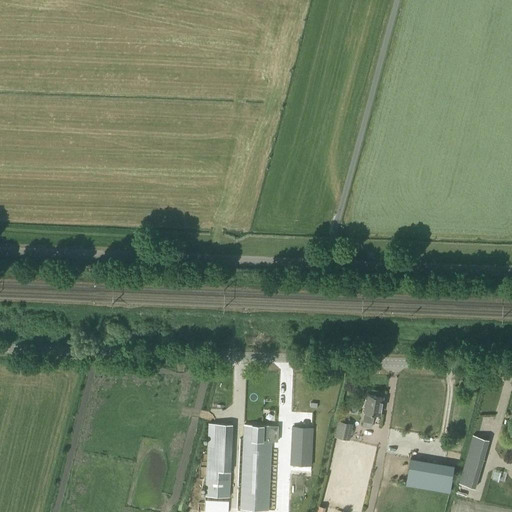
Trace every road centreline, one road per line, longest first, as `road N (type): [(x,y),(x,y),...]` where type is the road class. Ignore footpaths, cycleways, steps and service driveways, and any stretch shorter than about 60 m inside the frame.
road 1 (unclassified): [(511,271),(0,252)]
road 2 (tertiary): [(511,367),(0,349)]
